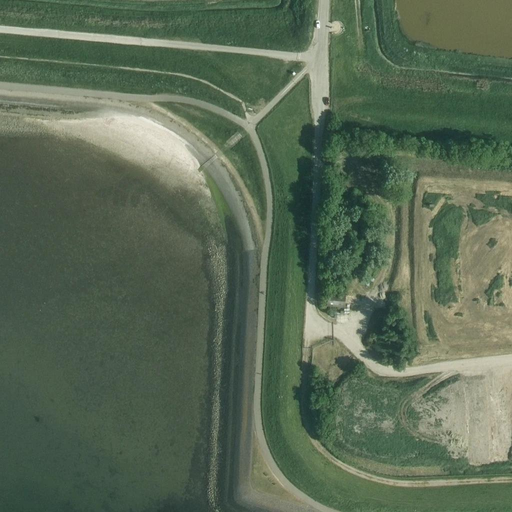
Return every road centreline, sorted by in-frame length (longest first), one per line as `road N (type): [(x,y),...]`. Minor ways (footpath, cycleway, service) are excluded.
road 1 (unclassified): [(306,350),(326,0)]
road 2 (track): [(0,30),(323,59)]
road 3 (track): [(306,350),(306,415),(326,458),(403,487),(511,483)]
